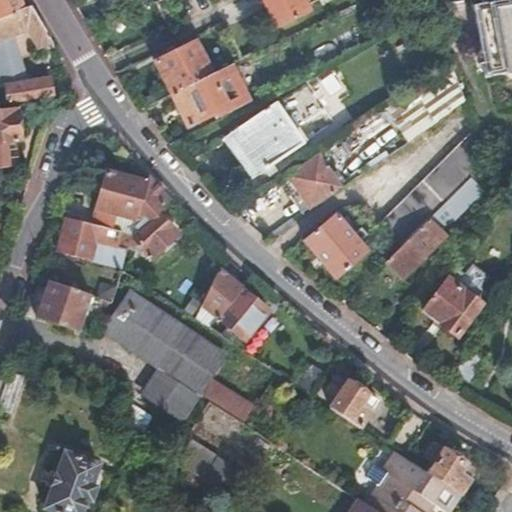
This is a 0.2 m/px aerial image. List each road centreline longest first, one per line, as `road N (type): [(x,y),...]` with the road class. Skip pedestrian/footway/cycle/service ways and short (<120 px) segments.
road 1 (residential): [(109,105),(259,267),(407,388),(511,451)]
road 2 (residential): [(0,327),(70,115),(109,105)]
road 3 (residential): [(44,0),(109,105)]
